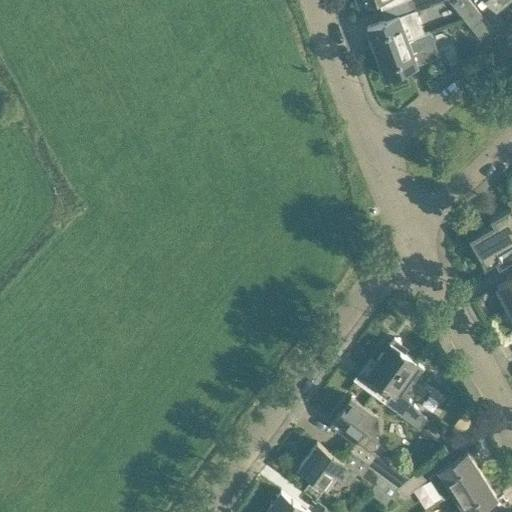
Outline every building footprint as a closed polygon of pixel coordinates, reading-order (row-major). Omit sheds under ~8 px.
[(358,0),(360,3),(369,0),(378,0),(381,8),(406,0),(358,0)] [(484,17),(470,0),(453,0),(451,2),(459,11),(471,27),(484,17)] [(425,33),(416,10),(412,12),(400,16),(399,14),(367,26),(376,51),(421,34),(425,33)] [(439,55),(434,44),(426,47),(421,34),(376,51),(385,76),(418,64),(417,63),(439,55)] [(493,223),(466,239),(467,240),(470,239),(485,265),(496,259),(496,260),(502,256),(498,250),(511,242),(511,196),(506,200),(510,206),(490,217),(493,223)] [(511,276),(497,285),(511,310),(511,309),(511,276)] [(379,378),(370,390),(408,419),(420,428),(427,418),(417,406),(405,393),(424,367),(416,361),(416,360),(405,352),(409,347),(395,337),(391,342),(390,341),(369,371),(379,378)] [(350,396),(332,421),(366,446),(370,449),(377,448),(376,441),(379,441),(379,438),(365,427),(375,413),(350,396)] [(402,423),(399,441),(412,444),(416,426),(402,423)] [(359,472),(317,441),(299,466),(327,486),(336,474),(350,484),(359,472)] [(444,498),(454,491),(482,473),(468,450),(429,475),(444,498)] [(377,455),(370,464),(399,486),(409,477),(383,457),(378,454),(377,455)] [(399,486),(370,464),(362,475),(375,484),(370,491),(387,503),(398,488),(399,486)] [(419,469),(409,477),(399,486),(398,488),(405,496),(426,479),(419,469)] [(452,511),(471,511),(497,495),(482,473),(454,491),(462,504),(452,511)] [(311,511),(281,490),(264,511),(311,511)]
